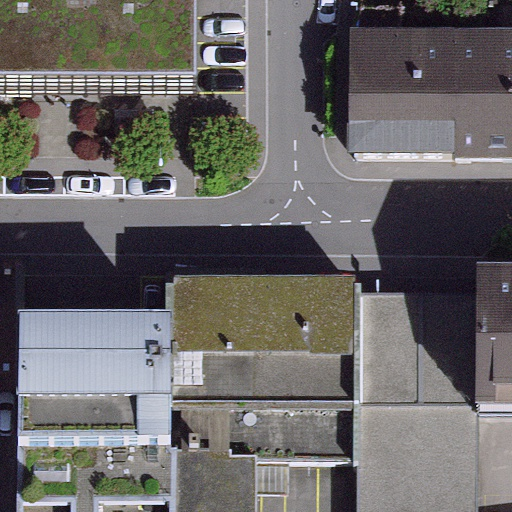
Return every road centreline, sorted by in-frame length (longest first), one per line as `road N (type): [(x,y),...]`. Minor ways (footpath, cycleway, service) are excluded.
road 1 (residential): [(0,223),(285,223)]
road 2 (residential): [(285,223),(511,222)]
road 3 (residential): [(283,0),(285,223)]
